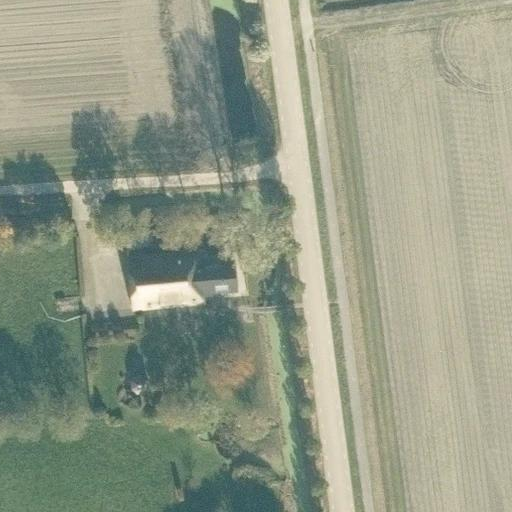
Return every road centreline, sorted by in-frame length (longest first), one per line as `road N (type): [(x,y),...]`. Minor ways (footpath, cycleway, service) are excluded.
road 1 (tertiary): [(341,511),(274,0)]
road 2 (track): [(467,0),(277,27)]
